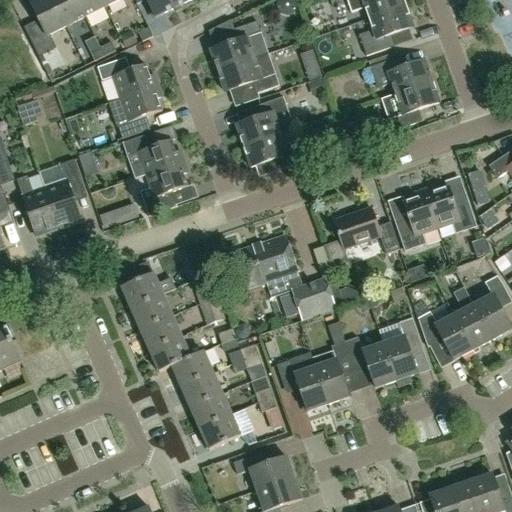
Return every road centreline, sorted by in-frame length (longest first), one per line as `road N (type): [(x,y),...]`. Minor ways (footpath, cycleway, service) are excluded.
road 1 (residential): [(235,213),(177,50),(185,32),(246,0)]
road 2 (residential): [(480,127),(235,213)]
road 3 (residential): [(235,213),(0,290)]
road 4 (residential): [(318,472),(371,454),(387,422),(453,399),(495,409),(511,398)]
road 5 (residential): [(0,495),(12,507),(27,505),(135,451)]
road 6 (residential): [(435,0),(480,127)]
road 7 (residential): [(117,400),(0,452)]
road 8 (residential): [(117,400),(74,286)]
